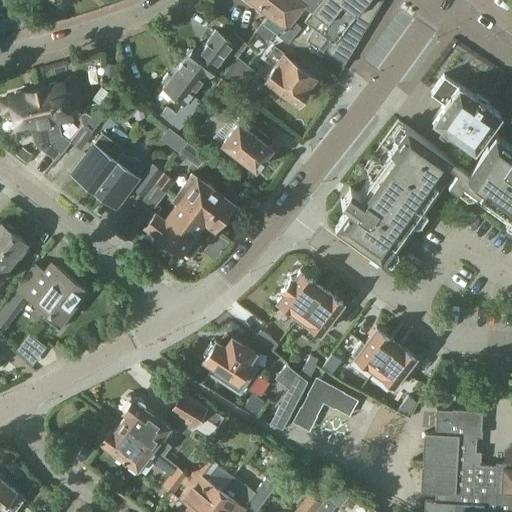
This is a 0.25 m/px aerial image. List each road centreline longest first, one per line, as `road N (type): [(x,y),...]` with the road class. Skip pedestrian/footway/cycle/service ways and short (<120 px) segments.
road 1 (residential): [(181,309),(230,276),(426,25),(436,0)]
road 2 (residential): [(181,309),(0,166)]
road 3 (residential): [(10,407),(181,309)]
road 4 (residential): [(152,0),(99,30),(0,57)]
road 5 (residential): [(111,511),(39,453),(10,407)]
